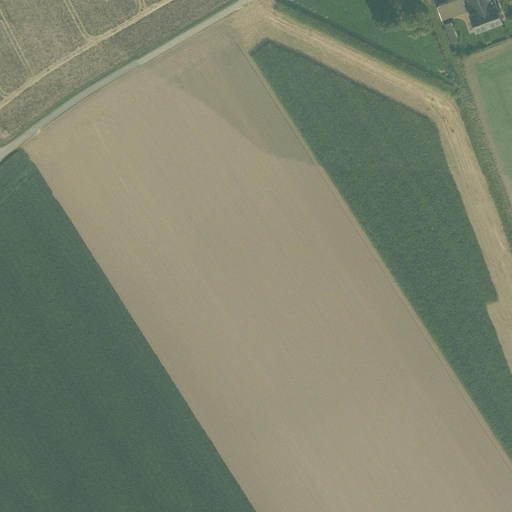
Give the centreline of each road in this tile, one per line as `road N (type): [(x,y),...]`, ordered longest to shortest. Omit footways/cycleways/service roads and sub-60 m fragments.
road 1 (unclassified): [(245,0),(0,152)]
road 2 (track): [(428,0),(511,221)]
